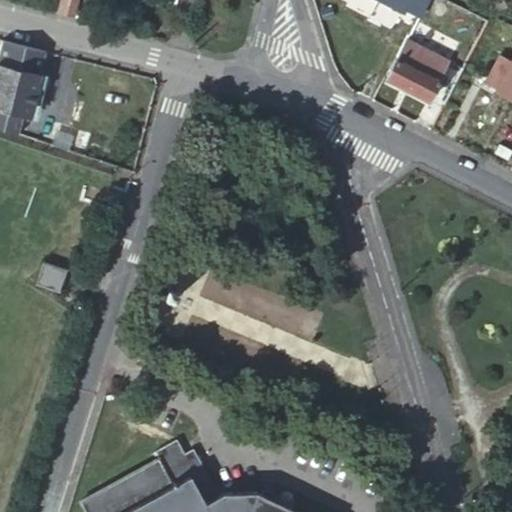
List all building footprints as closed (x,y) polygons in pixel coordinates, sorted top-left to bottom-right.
[(59,0),(57,12),(73,17),(77,0),(59,0)] [(377,0),(403,14),(405,9),(419,17),(426,0),(377,0)] [(461,10),(440,0),(429,0),(426,11),(453,27),(461,10)] [(385,77),(443,107),(466,62),(463,60),(482,20),(467,12),(458,31),(449,28),(436,54),(405,37),(385,77)] [(17,67),(23,46),(8,42),(2,63),(0,62),(0,128),(1,129),(17,67)] [(44,51),(23,46),(17,67),(39,72),(44,51)] [(496,90),(511,98),(511,96),(511,55),(510,60),(498,55),(484,81),(496,87),(496,90)] [(1,129),(16,134),(20,114),(28,116),(39,72),(17,67),(1,129)] [(57,291),(64,268),(41,261),(35,283),(57,291)] [(292,325),(299,300),(208,273),(200,298),(292,325)] [(170,450),(79,501),(84,511),(300,511),(254,490),(222,491),(221,496),(207,475),(193,483),(177,455),(170,450)]
